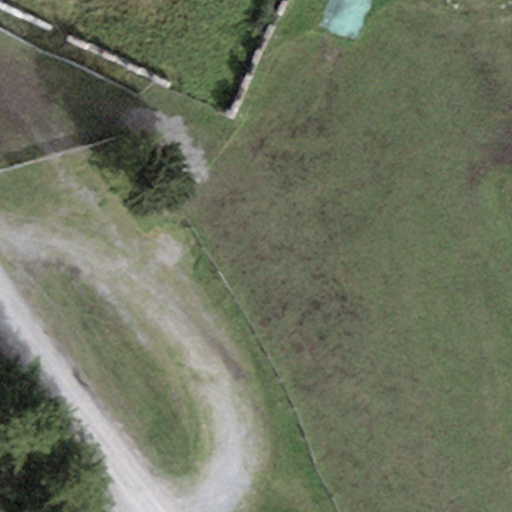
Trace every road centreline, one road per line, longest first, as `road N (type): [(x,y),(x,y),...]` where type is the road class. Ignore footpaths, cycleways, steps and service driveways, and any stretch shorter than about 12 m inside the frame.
road 1 (track): [(205,511),(222,494),(226,422),(188,340),(100,200),(0,98)]
road 2 (unclassified): [(0,294),(166,511)]
road 3 (track): [(188,340),(112,273),(0,215)]
